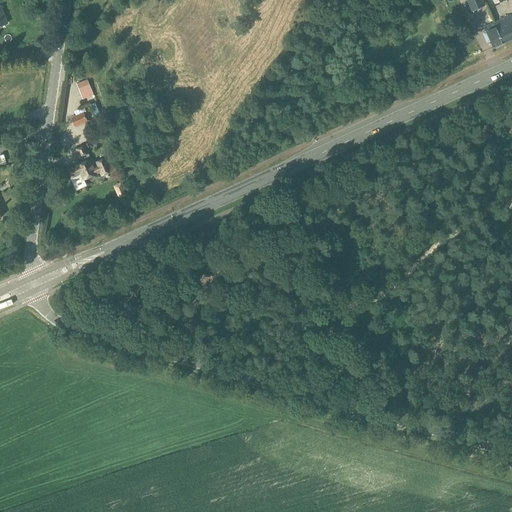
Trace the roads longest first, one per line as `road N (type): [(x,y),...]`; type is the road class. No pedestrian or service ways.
road 1 (secondary): [(30,284),(511,67)]
road 2 (unclassified): [(511,456),(84,332),(43,310),(30,284)]
road 3 (unclassified): [(30,284),(25,272),(65,0)]
